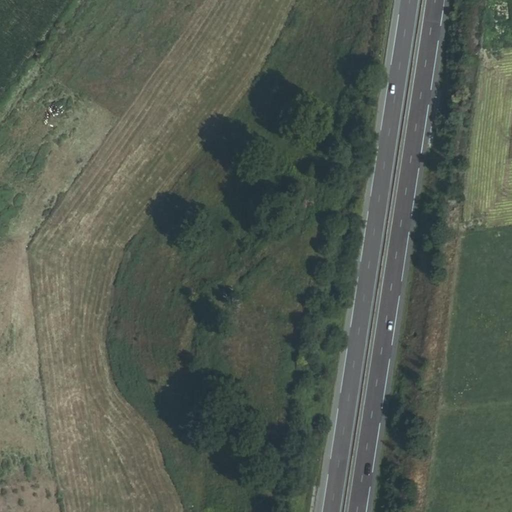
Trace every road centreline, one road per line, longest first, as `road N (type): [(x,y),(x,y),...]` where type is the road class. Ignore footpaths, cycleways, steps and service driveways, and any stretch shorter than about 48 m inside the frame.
road 1 (trunk): [(409,0),(331,511)]
road 2 (trunk): [(357,511),(434,0)]
